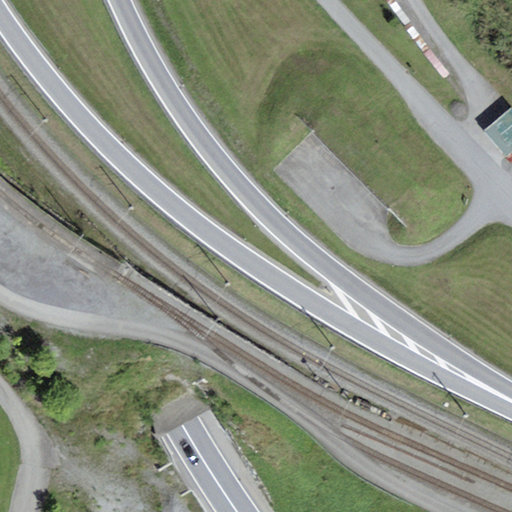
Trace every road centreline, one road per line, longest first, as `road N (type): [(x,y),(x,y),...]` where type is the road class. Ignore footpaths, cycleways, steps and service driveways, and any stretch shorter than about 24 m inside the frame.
road 1 (tertiary): [(0,15),(82,122),(213,238),(359,333),(511,401)]
road 2 (tertiary): [(511,398),(283,230),(176,104),(120,0)]
road 3 (primary): [(29,0),(152,368),(237,511)]
road 4 (track): [(0,298),(200,349),(365,467),(462,511)]
road 5 (track): [(511,202),(326,0)]
road 6 (track): [(289,168),(349,229),(402,256),(438,246),(503,192)]
road 7 (track): [(416,0),(481,99),(482,131),(464,152)]
road 8 (track): [(26,511),(32,442),(0,388)]
